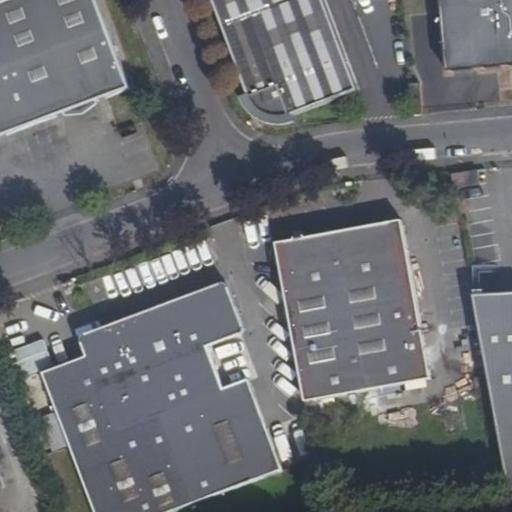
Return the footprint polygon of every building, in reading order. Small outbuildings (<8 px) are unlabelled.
[(97,0),(19,0),(0,7),(0,140),(132,92),(97,0)] [(353,89),(354,95),(360,93),(324,0),(214,0),(257,109),(272,119),(284,121),(329,104),(328,99),(353,89)] [(511,0),(441,0),(448,74),(511,68),(511,0)] [(329,104),(354,95),(353,89),(328,99),(329,104)] [(456,189),(483,185),(482,175),(454,178),(456,189)] [(305,393),(307,403),(433,380),(404,222),(278,244),(286,285),(305,393)] [(243,336),(227,295),(175,315),(170,324),(136,337),(134,331),(127,328),(92,341),(90,347),(91,356),(45,375),(98,511),(174,511),(285,469),(250,378),(226,388),(211,349),(243,336)] [(511,296),(476,299),(511,494),(511,296)] [(24,377),(57,365),(47,338),(14,350),(24,377)]
